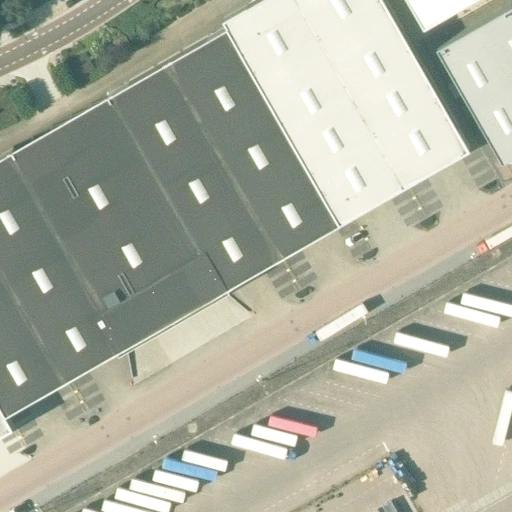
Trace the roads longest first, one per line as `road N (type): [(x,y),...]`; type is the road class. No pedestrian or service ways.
road 1 (unclassified): [(0,500),(511,207)]
road 2 (secondary): [(0,58),(110,0)]
